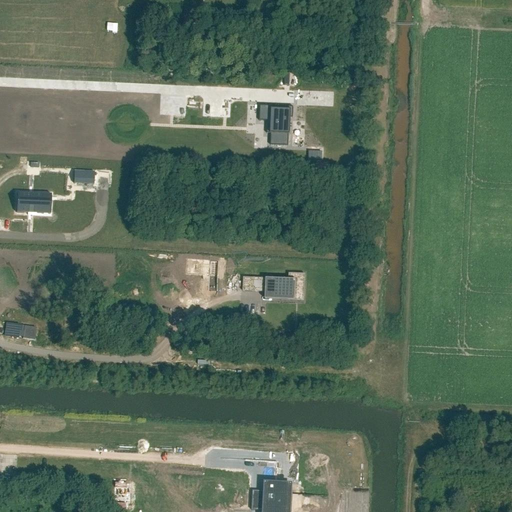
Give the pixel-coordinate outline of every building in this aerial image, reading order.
[(260,106),(259,121),(267,122),(267,134),(271,134),(270,143),(271,143),(270,146),(275,146),(284,147),(284,146),(288,147),(288,144),(289,144),(290,118),(293,118),(293,107),(260,106)] [(74,172),(74,184),(94,185),(94,173),(74,172)] [(17,193),(16,213),(43,214),(44,194),(17,193)] [(267,279),(266,295),(274,295),(274,300),(289,300),(289,296),(302,297),(302,285),(301,285),(301,275),(305,275),(305,274),(290,274),(290,273),(289,273),(289,280),(267,279)] [(252,292),(252,279),(245,278),(244,278),(243,292),(252,292)] [(6,323),(4,335),(34,340),(36,328),(6,323)] [(229,486),(242,487),(242,479),(230,478),(229,486)] [(254,492),(252,511),(292,511),(293,494),(254,492)]
